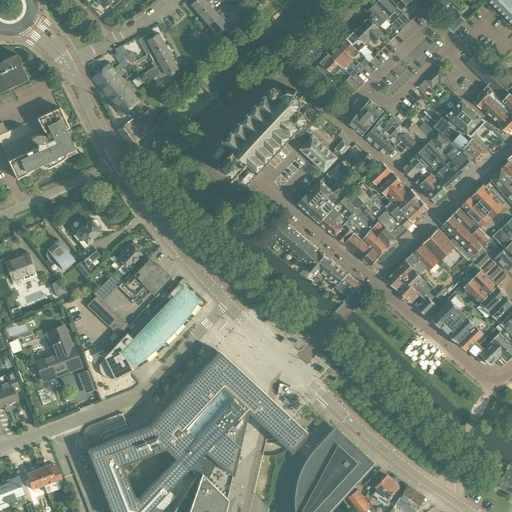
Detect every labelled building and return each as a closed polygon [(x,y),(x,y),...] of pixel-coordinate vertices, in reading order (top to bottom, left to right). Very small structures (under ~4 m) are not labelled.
[(97,0),(97,1),(100,4),(101,4),(105,8),(113,0),(97,0)] [(197,0),(192,5),(200,15),(210,6),(217,0),(209,0),(207,2),(205,0),(197,0)] [(394,9),(384,0),(378,0),(367,10),(371,14),(370,16),(380,26),(395,11),(393,9),(394,9)] [(384,0),(394,9),(398,5),(401,9),(406,4),(408,6),(410,6),(412,4),(412,2),(411,0),(384,0)] [(488,0),(511,23),(511,0),(488,0)] [(200,15),(209,25),(230,6),(227,2),(216,12),(210,6),(200,15)] [(230,6),(209,25),(218,35),(231,23),(226,17),(234,10),(230,6)] [(444,23),(454,33),(466,21),(456,11),(444,23)] [(403,13),(398,17),(406,25),(408,23),(411,21),(403,13)] [(374,42),(383,33),(379,29),(368,17),(353,32),(364,43),(370,37),(374,42)] [(398,17),(393,22),(401,30),(406,25),(398,17)] [(139,40),(147,56),(154,52),(166,45),(160,34),(156,36),(154,32),(139,40)] [(353,32),(346,39),(359,51),(366,44),(364,43),(353,32)] [(386,36),(382,40),(387,44),(390,41),(386,36)] [(346,39),(340,45),(354,59),(360,52),(359,51),(346,39)] [(152,62),(154,66),(172,57),(166,45),(154,52),(158,59),(152,62)] [(340,45),(335,50),(358,73),(364,67),(360,64),(359,63),(356,66),(351,61),(354,59),(340,45)] [(343,68),(344,68),(354,77),(358,73),(335,50),(330,55),(343,68)] [(479,50),(467,63),(489,83),(494,79),(501,71),(479,50)] [(132,63),(130,62),(126,59),(124,57),(118,52),(114,56),(121,64),(125,60),(131,65),(132,63)] [(132,52),(124,57),(126,59),(130,62),(132,63),(137,61),(132,52)] [(26,72),(24,66),(22,67),(15,54),(0,60),(0,90),(27,78),(26,72)] [(343,68),(330,55),(329,54),(320,62),(320,63),(315,67),(329,81),(337,72),(339,74),(342,72),(348,78),(341,86),(350,95),(360,84),(354,77),(344,68),(343,68)] [(365,58),(369,62),(373,57),(370,54),(365,58)] [(92,78),(99,87),(115,72),(113,70),(120,64),(113,56),(106,61),(108,64),(92,78)] [(172,57),(154,66),(143,74),(149,80),(156,77),(156,76),(158,75),(160,78),(166,75),(178,69),(172,57)] [(360,64),(364,67),(369,62),(365,58),(360,64)] [(424,81),(432,88),(438,82),(441,84),(448,76),(438,66),(424,81)] [(115,72),(99,87),(122,116),(139,102),(116,75),(117,74),(115,72)] [(502,73),(495,80),(511,95),(511,81),(510,79),(510,80),(502,73)] [(140,76),(135,79),(138,85),(143,82),(140,76)] [(511,95),(495,80),(494,79),(489,83),(484,88),(511,114),(511,95)] [(251,181),(293,136),(303,146),(300,149),(325,172),(338,158),(340,155),(342,156),(351,146),(343,139),(334,149),(336,150),(333,153),(313,135),(312,137),(301,127),(306,124),(308,117),(305,111),(300,109),(302,104),(301,97),(296,92),(288,91),(283,94),(281,88),(274,86),(268,89),(266,93),(215,148),(213,153),(216,158),(222,161),(222,162),(222,165),(234,176),(236,176),(237,174),(238,176),(240,181),(246,184),(251,181)] [(511,130),(511,114),(484,88),(475,98),(472,101),(481,109),(498,124),(509,134),(511,130)] [(349,123),(363,135),(383,111),(370,99),(349,123)] [(447,115),(451,119),(468,133),(471,137),(486,122),(462,100),(447,115)] [(32,149),(7,160),(16,178),(26,173),(35,167),(44,163),(46,168),(57,163),(66,156),(76,152),(67,133),(65,133),(63,130),(68,127),(59,107),(36,118),(41,127),(47,136),(45,138),(44,135),(40,134),(36,135),(33,136),(30,138),(32,140),(35,142),(37,143),(37,147),(32,149)] [(150,109),(143,115),(146,117),(149,120),(149,121),(156,115),(150,109)] [(365,137),(372,143),(383,129),(380,126),(390,114),(387,111),(376,123),(365,137)] [(447,139),(461,150),(476,164),(489,152),(472,138),(471,137),(468,133),(451,119),(443,128),(440,126),(427,114),(424,117),(427,120),(437,130),(439,132),(446,140),(447,139)] [(372,143),(379,148),(390,135),(387,132),(393,126),(396,129),(400,124),(393,118),(389,123),(383,129),(372,143)] [(118,130),(124,138),(139,126),(133,119),(118,130)] [(437,130),(427,120),(418,128),(426,136),(427,136),(466,173),(475,165),(460,151),(461,150),(447,139),(446,140),(439,132),(437,130)] [(420,146),(422,149),(438,165),(439,164),(456,182),(466,173),(427,136),(426,136),(418,128),(413,123),(409,128),(413,133),(414,132),(424,142),(420,146)] [(390,135),(379,148),(386,155),(398,142),(394,138),(399,132),(403,135),(406,132),(400,125),(400,124),(396,129),(390,135)] [(139,126),(124,138),(130,146),(145,135),(139,126)] [(147,132),(151,136),(153,137),(158,131),(153,126),(147,132)] [(406,132),(403,135),(399,139),(401,140),(394,147),(401,153),(407,146),(410,148),(415,142),(410,137),(406,132)] [(143,138),(146,146),(152,144),(149,135),(143,138)] [(496,153),(508,143),(504,138),(492,147),(496,153)] [(438,165),(422,149),(415,155),(425,167),(447,191),(456,182),(439,164),(438,165)] [(338,163),(341,166),(342,167),(349,159),(345,155),(338,163)] [(425,167),(415,155),(402,169),(412,179),(425,167)] [(353,163),(349,159),(342,167),(346,170),(353,163)] [(511,160),(511,159),(502,167),(511,178),(511,160)] [(341,166),(338,163),(330,172),(329,171),(326,174),(330,178),(341,166)] [(383,163),(369,177),(376,185),(392,171),(383,163)] [(447,191),(425,167),(412,179),(418,185),(419,185),(436,202),(447,191)] [(511,178),(502,167),(490,178),(511,203),(511,178)] [(405,214),(420,199),(411,189),(408,193),(403,188),(405,186),(401,182),(402,182),(394,174),(379,188),(384,194),(405,214)] [(330,213),(338,205),(337,205),(336,206),(333,203),(337,198),(333,194),(332,193),(333,192),(328,188),(328,187),(321,180),(311,190),(311,193),(310,194),(308,192),(297,203),(319,223),(319,224),(330,213)] [(471,196),(511,238),(511,214),(486,186),(484,184),(471,196)] [(353,191),(348,195),(347,196),(358,208),(360,206),(395,241),(404,233),(369,198),(373,193),(371,191),(367,195),(358,185),(352,190),(353,191)] [(374,194),(373,193),(369,198),(404,233),(413,223),(405,214),(384,194),(382,197),(378,193),(374,194)] [(347,196),(348,195),(347,195),(340,201),(353,214),(348,218),(349,219),(351,220),(359,227),(362,230),(367,224),(354,212),(358,208),(347,196)] [(511,239),(471,196),(471,197),(470,196),(461,205),(494,240),(495,239),(504,247),(511,239)] [(429,209),(420,199),(405,214),(413,223),(414,223),(429,209)] [(341,209),(338,205),(330,213),(319,224),(326,229),(334,221),(340,213),(338,212),(341,209)] [(360,206),(358,208),(354,212),(367,224),(389,247),(395,241),(360,206)] [(493,242),(493,241),(460,207),(452,215),(484,245),(483,246),(486,249),(493,242)] [(340,213),(326,229),(337,238),(351,220),(349,219),(347,222),(344,220),(343,221),(341,219),(344,217),(340,213)] [(484,245),(452,215),(443,224),(474,255),(483,246),(484,245)] [(250,224),(257,230),(260,226),(262,228),(266,224),(259,218),(258,220),(256,218),(250,224)] [(86,250),(80,255),(88,265),(99,256),(90,243),(93,240),(92,239),(101,232),(97,227),(99,225),(99,223),(97,220),(95,220),(93,221),(92,221),(85,226),(83,224),(77,229),(79,231),(78,232),(83,238),(79,242),(86,250)] [(275,249),(279,244),(293,228),(284,220),(270,236),(277,242),(273,247),(275,249)] [(359,227),(351,220),(337,238),(344,244),(359,227)] [(389,247),(367,224),(362,230),(364,232),(362,235),(365,237),(362,240),(380,256),(389,247)] [(359,227),(344,244),(362,258),(371,266),(380,256),(362,240),(365,237),(362,235),(364,232),(362,230),(359,227)] [(293,228),(279,244),(275,249),(277,251),(282,246),(288,251),(302,235),(293,228)] [(423,243),(431,252),(430,252),(433,255),(434,254),(457,277),(474,261),(471,257),(458,244),(456,247),(450,241),(438,229),(423,243)] [(302,235),(288,251),(297,259),(298,259),(311,243),(302,235)] [(493,242),(486,249),(508,270),(511,266),(511,239),(503,249),(495,240),(495,239),(494,240),(493,241),(493,242)] [(56,259),(65,270),(75,261),(59,241),(48,250),(49,251),(48,253),(47,255),(48,257),(52,262),(56,259)] [(121,272),(118,275),(125,281),(137,268),(133,264),(142,255),(136,250),(137,249),(137,246),(135,243),(132,243),(118,258),(118,259),(115,262),(121,267),(118,270),(121,272)] [(298,259),(297,259),(293,265),(295,267),(300,261),(306,266),(320,251),(311,243),(298,259)] [(431,252),(423,243),(405,261),(422,278),(423,277),(433,287),(432,288),(435,291),(442,299),(448,292),(460,280),(457,277),(434,254),(433,255),(430,252),(431,252)] [(320,251),(306,266),(300,274),(303,277),(309,270),(316,275),(323,281),(326,278),(337,265),(320,251)] [(10,258),(2,261),(6,273),(9,272),(13,281),(23,277),(25,280),(37,275),(28,253),(22,255),(23,257),(18,258),(18,257),(11,260),(10,258)] [(485,253),(475,262),(500,287),(500,286),(502,285),(509,277),(485,253)] [(88,265),(80,255),(84,260),(77,265),(89,279),(94,273),(88,265)] [(111,277),(95,294),(97,295),(113,311),(121,303),(112,294),(119,286),(136,303),(140,299),(142,300),(166,276),(148,259),(125,283),(123,282),(120,286),(111,277)] [(396,270),(420,295),(425,300),(435,291),(432,288),(433,287),(423,277),(422,278),(405,261),(396,270)] [(474,261),(457,277),(460,280),(464,285),(450,299),(448,297),(447,297),(450,300),(431,318),(432,319),(440,327),(442,326),(457,343),(458,342),(466,350),(467,349),(475,356),(475,357),(476,357),(501,331),(511,342),(511,300),(506,295),(507,294),(500,287),(475,262),(474,261)] [(347,273),(337,265),(326,278),(336,287),(348,273),(347,273)] [(420,295),(396,270),(386,280),(411,303),(420,295)] [(361,283),(348,273),(336,287),(348,297),(361,283)] [(51,284),(56,296),(67,292),(57,279),(51,284)] [(98,366),(98,367),(99,368),(99,369),(99,370),(99,371),(100,372),(100,373),(101,374),(102,375),(103,376),(104,377),(105,377),(106,378),(108,378),(109,378),(110,378),(111,378),(112,378),(114,378),(116,377),(118,377),(119,376),(121,375),(123,374),(125,374),(126,373),(128,372),(130,371),(132,370),(134,369),(136,368),(138,367),(140,366),(142,365),(143,363),(145,362),(147,361),(149,360),(150,359),(152,358),(153,356),(154,355),(156,354),(157,353),(159,351),(160,350),(161,349),(163,347),(202,306),(178,283),(129,335),(127,333),(126,332),(108,352),(103,357),(102,358),(101,359),(101,360),(100,361),(99,362),(99,363),(99,365),(98,366)] [(435,291),(425,300),(418,308),(426,315),(442,299),(435,291)] [(97,295),(88,305),(112,328),(112,329),(115,332),(119,336),(129,325),(113,311),(97,295)] [(35,366),(34,372),(39,375),(40,374),(43,381),(57,376),(79,367),(80,367),(73,348),(71,348),(63,325),(53,329),(46,332),(49,340),(52,347),(52,348),(52,349),(51,349),(51,350),(51,351),(51,352),(51,353),(51,354),(51,355),(51,356),(36,363),(37,365),(35,366)] [(22,332),(24,342),(36,340),(35,330),(22,332)] [(476,357),(475,358),(485,364),(488,361),(491,365),(496,360),(502,367),(511,356),(511,342),(501,331),(476,357)] [(13,352),(22,349),(18,338),(9,342),(13,352)] [(224,511),(227,499),(207,479),(216,459),(233,475),(247,414),(286,450),(287,449),(300,435),(304,431),(281,409),(219,351),(210,360),(149,426),(98,445),(87,450),(110,511),(147,511),(189,468),(178,456),(139,498),(134,497),(122,465),(165,449),(181,432),(189,439),(176,454),(197,475),(172,511),(224,511)] [(79,373),(85,393),(95,389),(89,370),(79,373)] [(13,373),(0,377),(0,388),(6,404),(7,403),(9,406),(17,401),(16,400),(17,400),(14,392),(19,390),(13,373)] [(295,496),(295,500),(295,503),(295,506),(296,510),(296,511),(330,511),(337,505),(377,461),(353,439),(345,432),(339,427),(337,424),(335,427),(327,435),(325,437),(324,439),(317,445),(315,448),(313,450),(311,453),(309,456),(307,459),(305,462),(304,465),(302,468),(301,471),(300,474),(299,477),(298,480),(297,483),(297,486),(296,490),(296,493),(295,496)] [(37,469),(43,485),(47,493),(65,486),(62,478),(58,468),(51,470),(49,464),(37,469)] [(32,490),(43,485),(37,469),(25,473),(32,490)] [(500,487),(511,492),(511,472),(507,471),(504,476),(500,487)] [(392,495),(399,487),(398,486),(399,486),(398,484),(396,483),(395,482),(394,482),(387,475),(376,486),(378,488),(373,495),(388,504),(393,496),(392,495)] [(17,477),(3,482),(12,506),(18,504),(26,502),(23,493),(17,477)] [(12,506),(3,482),(0,483),(0,502),(3,501),(6,509),(12,506)] [(408,485),(396,504),(408,511),(415,511),(418,509),(425,498),(426,497),(408,485)] [(347,497),(358,511),(363,511),(371,507),(358,489),(347,497)] [(35,511),(34,507),(32,503),(26,505),(28,511),(35,511)]
